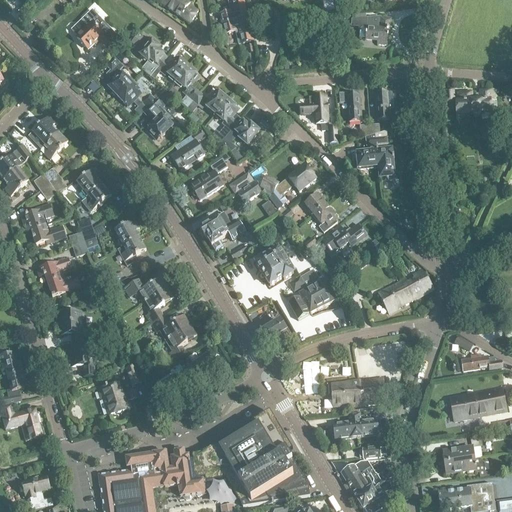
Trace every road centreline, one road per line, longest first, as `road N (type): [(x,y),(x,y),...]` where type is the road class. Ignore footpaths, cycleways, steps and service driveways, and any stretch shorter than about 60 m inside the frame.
road 1 (tertiary): [(266,376),(158,199),(96,123),(46,79)]
road 2 (residential): [(449,267),(420,256),(257,92)]
road 3 (residential): [(65,452),(0,219)]
road 4 (residential): [(65,452),(146,430),(266,376)]
road 5 (residential): [(449,267),(427,73)]
road 6 (residential): [(412,511),(406,443),(439,325)]
road 7 (residential): [(266,376),(365,334),(439,325)]
road 8 (residential): [(257,92),(427,73)]
road 9 (tertiary): [(347,511),(266,376)]
